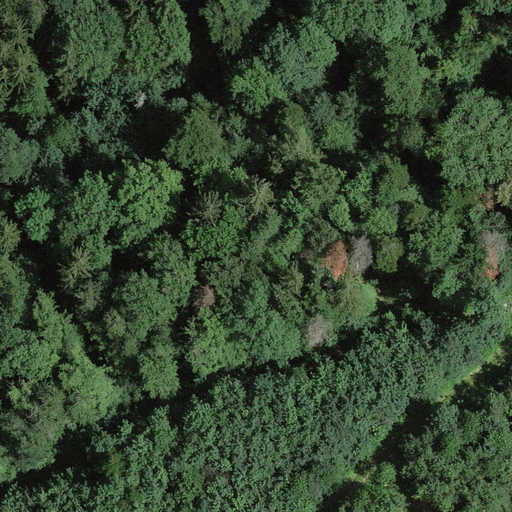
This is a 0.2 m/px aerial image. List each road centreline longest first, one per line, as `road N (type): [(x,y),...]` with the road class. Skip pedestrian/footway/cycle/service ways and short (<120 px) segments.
road 1 (track): [(0,494),(226,393),(511,305)]
road 2 (track): [(318,511),(511,350)]
